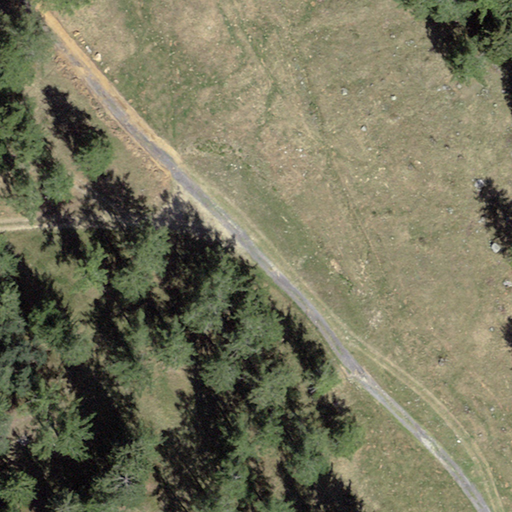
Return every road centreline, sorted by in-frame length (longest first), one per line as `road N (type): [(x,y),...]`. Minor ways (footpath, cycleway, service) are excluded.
road 1 (track): [(477,511),(450,463),(340,338),(143,148),(24,0)]
road 2 (track): [(0,230),(226,224)]
road 3 (track): [(0,100),(143,148)]
